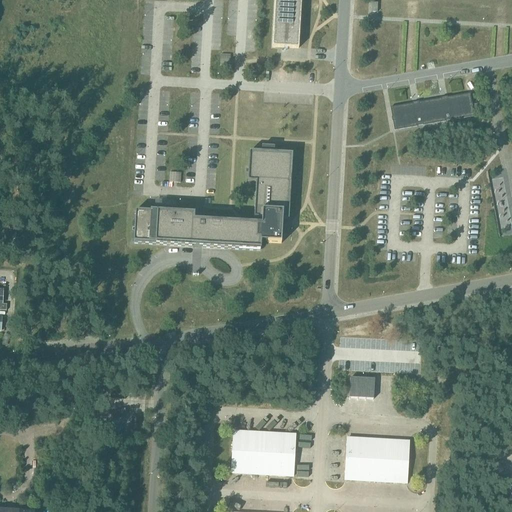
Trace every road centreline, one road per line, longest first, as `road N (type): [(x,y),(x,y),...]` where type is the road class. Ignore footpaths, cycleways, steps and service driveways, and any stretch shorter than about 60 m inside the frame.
road 1 (unknown): [(147,341),(136,315),(145,277),(164,263),(239,269)]
road 2 (unknown): [(0,365),(147,341)]
